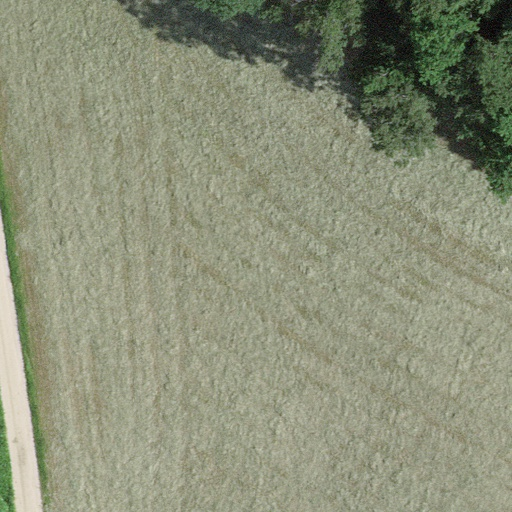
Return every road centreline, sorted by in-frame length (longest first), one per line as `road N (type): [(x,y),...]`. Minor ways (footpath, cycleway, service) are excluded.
road 1 (track): [(338,0),(511,133)]
road 2 (track): [(27,511),(0,298)]
